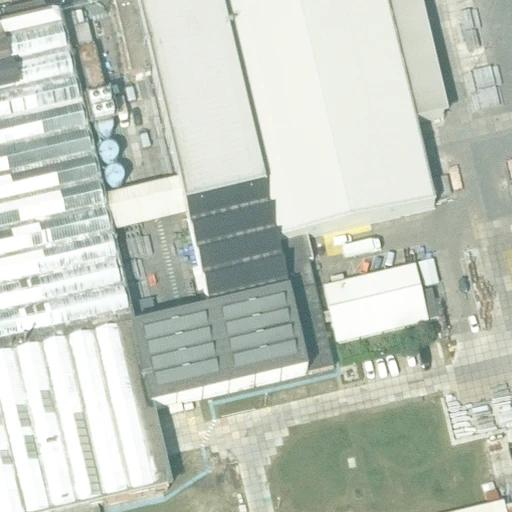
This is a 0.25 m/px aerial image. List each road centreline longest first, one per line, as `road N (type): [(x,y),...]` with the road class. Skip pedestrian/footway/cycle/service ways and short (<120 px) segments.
road 1 (unknown): [(511,361),(287,413),(261,435),(264,511)]
road 2 (unknown): [(424,138),(259,164),(209,158),(184,120),(185,108)]
road 3 (unknown): [(469,131),(511,318)]
road 4 (unknown): [(396,0),(424,138)]
